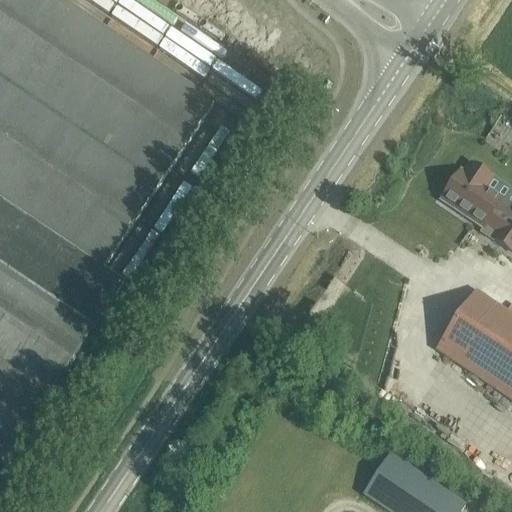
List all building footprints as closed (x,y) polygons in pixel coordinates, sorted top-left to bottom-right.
[(0,0),(0,463),(5,466),(95,334),(94,334),(94,333),(125,286),(103,271),(214,106),(56,0),(0,0)] [(196,67),(192,73),(210,85),(214,79),(196,67)] [(511,212),(501,204),(503,201),(485,189),(492,180),(471,166),(464,175),(460,173),(441,202),(483,230),(485,227),(497,235),(493,242),(511,254),(511,212)] [(511,402),(511,317),(476,293),(436,352),(511,402)] [(386,511),(460,511),(465,506),(390,456),(363,496),(386,511)]
